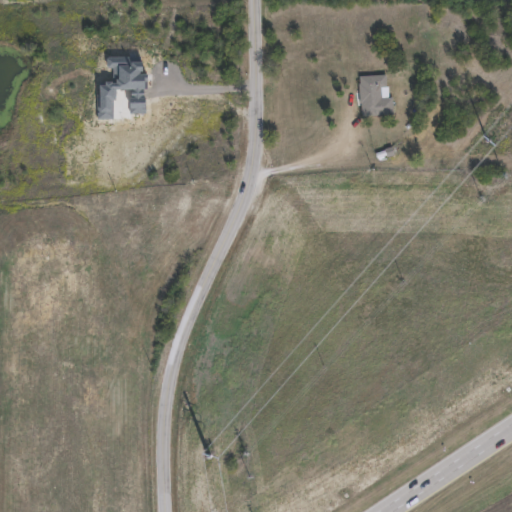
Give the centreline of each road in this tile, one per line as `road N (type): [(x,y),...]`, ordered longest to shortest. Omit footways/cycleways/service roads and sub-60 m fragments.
road 1 (residential): [(265,0),(267,161),(178,362),(168,511)]
road 2 (trunk): [(511,430),(379,511)]
